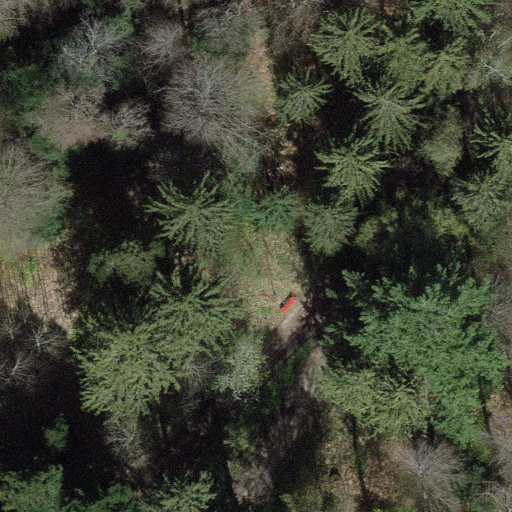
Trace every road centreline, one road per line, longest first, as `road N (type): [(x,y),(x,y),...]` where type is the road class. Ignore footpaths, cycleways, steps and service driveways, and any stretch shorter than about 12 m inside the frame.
road 1 (track): [(211,511),(253,433),(511,50)]
road 2 (track): [(140,511),(253,433)]
